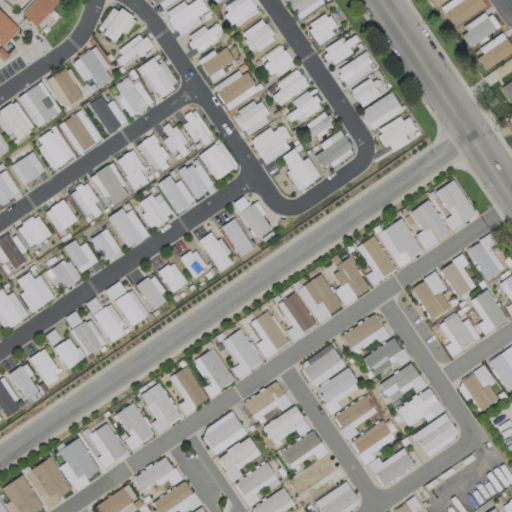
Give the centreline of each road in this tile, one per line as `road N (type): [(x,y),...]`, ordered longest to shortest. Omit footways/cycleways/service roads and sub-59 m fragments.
road 1 (residential): [(469,134),(0,457)]
road 2 (residential): [(484,224),(66,511)]
road 3 (residential): [(0,351),(254,178)]
road 4 (residential): [(369,511),(472,442),(378,297)]
road 5 (residential): [(279,206),(302,205),(361,161),(366,145),(266,0)]
road 6 (residential): [(0,221),(198,89)]
road 7 (tertiary): [(511,196),(379,0)]
road 8 (residential): [(254,178),(153,19),(126,0)]
road 9 (residential): [(278,366),(377,507)]
road 10 (residential): [(94,0),(92,19),(58,56),(0,90)]
